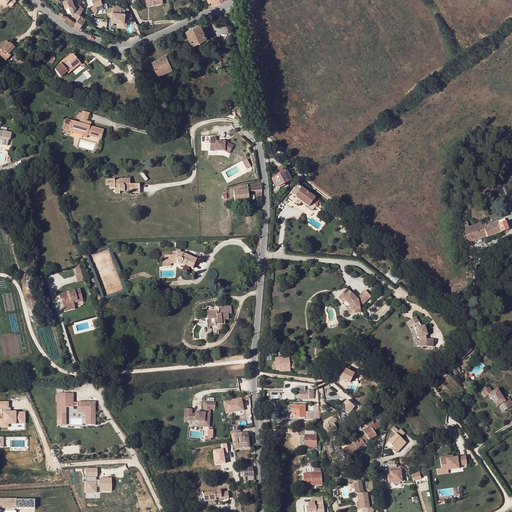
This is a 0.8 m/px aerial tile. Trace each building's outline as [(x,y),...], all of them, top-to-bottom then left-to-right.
[(76,0),(73,1),(72,0),(63,0),(66,8),(69,6),(72,11),(73,12),(72,14),(70,17),(76,21),(81,15),(85,9),(80,6),(81,5),(76,0)] [(92,0),(95,6),(91,8),(93,12),(97,12),(97,9),(101,8),(108,8),(106,3),(103,4),(101,0),(92,0)] [(113,16),(112,21),(118,21),(125,21),(126,11),(121,11),(122,5),(116,4),(116,5),(113,5),(113,7),(113,16)] [(63,14),(61,17),(73,26),(74,25),(79,28),(86,18),(81,15),(76,21),(70,17),(67,15),(63,14)] [(79,28),(81,30),(88,20),(86,18),(79,28)] [(186,31),(193,44),(203,39),(207,37),(200,24),(186,31)] [(5,42),(0,47),(0,55),(6,61),(13,54),(11,52),(14,48),(10,43),(8,45),(5,42)] [(60,63),(61,65),(66,61),(68,64),(71,61),(69,59),(74,55),(72,53),(60,63)] [(61,77),(67,72),(72,68),(74,69),(81,64),(74,55),(69,59),(71,61),(68,64),(66,61),(61,65),(54,70),(61,77)] [(164,60),(163,57),(152,62),(157,72),(163,70),(163,71),(171,68),(168,59),(164,60)] [(69,128),(83,132),(82,135),(82,137),(87,138),(88,135),(101,139),(104,130),(90,126),(90,128),(85,126),(87,121),(89,113),(83,111),(79,123),(65,119),(62,129),(68,131),(69,128)] [(0,140),(2,141),(2,144),(8,145),(9,139),(10,133),(0,130),(0,140)] [(215,141),(215,137),(209,136),(209,150),(224,151),(228,153),(232,145),(224,141),(215,141)] [(286,171),(283,173),(271,179),(276,189),(274,190),(275,193),(280,190),(279,189),(279,188),(284,185),(292,180),(287,171),(286,171)] [(114,179),(107,180),(107,185),(109,185),(109,188),(115,188),(115,194),(120,194),(119,191),(122,191),(122,190),(124,189),(124,191),(130,191),(130,193),(140,193),(139,184),(130,185),(130,179),(119,179),(119,180),(115,180),(114,179)] [(301,187),(298,184),(288,197),(298,205),(301,202),(294,197),(301,187)] [(248,190),(233,191),(235,202),(249,201),(248,192),(255,191),(256,200),(262,200),(262,190),(261,187),(247,188),(248,190)] [(320,201),(301,187),(294,197),(301,202),(308,208),(312,203),(316,206),(320,201)] [(312,211),(316,206),(312,203),(308,208),(312,211)] [(487,237),(508,229),(505,219),(497,221),(498,224),(489,227),(489,226),(487,227),(485,222),(468,228),(466,222),(460,224),(462,229),(461,229),(466,243),(486,236),(487,237)] [(162,259),(163,263),(177,262),(178,264),(179,264),(180,264),(181,263),(185,265),(192,268),(197,259),(182,253),(180,253),(176,253),(176,255),(165,256),(165,259),(162,259)] [(346,287),(339,293),(344,299),(342,301),(346,304),(348,303),(348,308),(354,307),(355,311),(359,311),(358,304),(361,304),(370,295),(364,289),(356,297),(346,287)] [(67,291),(59,293),(60,299),(61,299),(64,311),(75,308),(74,303),(83,300),(80,289),(67,292),(67,291)] [(346,313),(355,311),(354,307),(348,308),(348,303),(346,304),(346,313)] [(210,320),(208,320),(209,326),(218,325),(218,330),(223,330),(222,325),(225,324),(224,320),(229,319),(228,313),(231,313),(230,306),(218,307),(218,310),(209,311),(210,320)] [(416,313),(410,318),(415,324),(416,322),(418,324),(421,334),(422,334),(423,343),(436,342),(435,334),(430,334),(430,330),(427,322),(424,322),(416,313)] [(455,363),(459,358),(470,347),(463,341),(448,356),(455,363)] [(470,347),(459,358),(461,360),(472,349),(470,347)] [(289,356),(275,358),(276,370),(279,370),(279,371),(290,370),(290,368),(294,367),(293,360),(289,360),(289,356)] [(353,369),(347,366),(345,370),(341,378),(349,382),(354,373),(351,372),(353,369)] [(330,367),(324,373),(328,376),(333,370),(330,367)] [(359,382),(354,380),(349,391),(353,393),(359,382)] [(299,390),(299,399),(314,399),(314,391),(305,390),(305,387),(296,387),(296,390),(299,390)] [(488,395),(496,407),(498,406),(505,402),(509,408),(511,405),(511,402),(508,396),(503,399),(496,389),(492,392),(489,387),(481,392),(485,397),(488,395)] [(73,394),(57,394),(57,407),(65,407),(73,407),(73,406),(78,406),(77,412),(86,412),(86,425),(95,425),(95,405),(89,405),(89,402),(77,402),(77,403),(73,403),(73,394)] [(241,399),(223,403),(226,415),(243,411),(241,400),(249,398),(249,395),(240,397),(241,399)] [(183,418),(189,419),(189,421),(199,422),(203,422),(203,423),(208,424),(210,408),(217,409),(218,402),(204,400),(203,411),(198,411),(198,412),(195,412),(191,412),(192,407),(185,406),(183,418)] [(8,402),(0,402),(0,408),(2,408),(2,412),(4,412),(4,419),(4,424),(8,424),(16,424),(25,423),(25,413),(16,413),(16,412),(11,412),(8,412),(8,408),(8,402)] [(505,402),(498,406),(503,412),(509,408),(505,402)] [(319,420),(317,405),(314,405),(303,405),(303,404),(293,404),(293,405),(292,405),(292,412),(294,412),(293,414),(294,418),(304,418),(304,420),(319,420)] [(322,425),(327,433),(336,428),(333,422),(337,420),(334,415),(323,422),(322,425)] [(400,429),(404,433),(406,431),(401,427),(399,429),(395,425),(392,428),(397,432),(400,429)] [(344,463),(352,457),(350,455),(353,453),(362,447),(363,449),(367,446),(366,444),(365,443),(367,441),(368,442),(376,435),(370,427),(365,431),(363,428),(358,431),(362,438),(357,441),(356,440),(353,442),(352,441),(348,444),(349,445),(348,446),(349,448),(342,452),(341,451),(339,453),(340,454),(338,455),(344,463)] [(388,442),(393,446),(395,445),(399,449),(407,441),(402,436),(404,433),(400,429),(397,432),(388,442)] [(316,431),(305,431),(305,437),(304,437),(304,441),(302,441),(302,443),(304,443),(304,447),(305,447),(305,451),(320,451),(320,441),(316,441),(316,431)] [(241,433),(235,434),(238,449),(249,448),(247,432),(241,433)] [(223,448),(213,449),(215,464),(225,463),(224,453),(229,452),(227,442),(222,443),(223,448)] [(466,465),(465,457),(453,458),(450,459),(450,456),(440,457),(441,468),(441,470),(447,470),(458,469),(458,466),(466,465)] [(253,467),(243,468),(243,477),(244,477),(244,481),(254,480),(253,467)] [(303,473),(304,486),(321,484),(321,478),(323,478),(323,476),(321,476),(320,468),(313,469),(314,473),(303,473)] [(97,477),(97,469),(85,469),(85,477),(86,477),(86,482),(85,482),(86,493),(96,493),(96,487),(100,487),(100,491),(112,491),(112,478),(100,478),(100,480),(96,480),(96,477),(97,477)] [(393,471),(390,471),(389,471),(390,476),(390,483),(401,482),(401,471),(393,471)] [(356,504),(357,510),(362,510),(370,509),(368,493),(365,493),(363,491),(362,482),(355,483),(356,493),(358,494),(359,503),(356,504)] [(204,502),(215,500),(215,498),(221,498),(221,499),(228,498),(227,492),(220,493),(220,491),(214,492),(214,493),(202,494),(204,502)] [(311,507),(308,507),(306,508),(306,511),(313,511),(313,503),(322,502),(322,498),(310,499),(310,503),(307,503),(307,505),(310,505),(311,507)] [(35,500),(0,499),(0,508),(35,509),(35,500)] [(313,503),(313,511),(323,511),(322,502),(313,503)]
